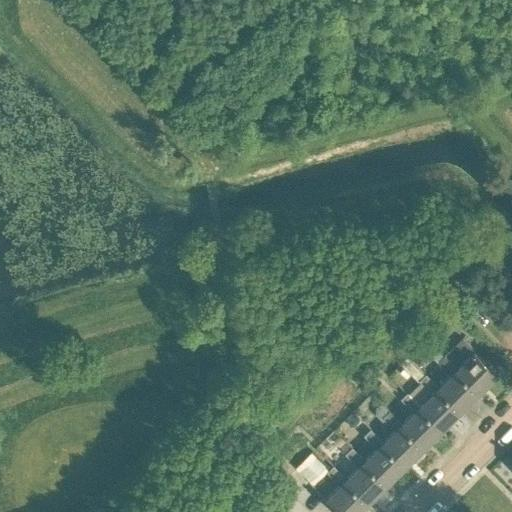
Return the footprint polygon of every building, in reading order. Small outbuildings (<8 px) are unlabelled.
[(479,392),(497,373),(475,350),(476,349),(464,336),(457,343),(469,355),(457,367),(455,369),(479,392)] [(421,344),(428,351),(434,345),(427,338),(421,344)] [(427,359),(419,351),(412,358),(419,366),(427,359)] [(460,410),(479,392),(455,369),(457,367),(445,354),(438,361),(450,374),(439,385),(437,387),(460,410)] [(408,356),(402,362),(416,376),(422,370),(408,356)] [(442,429),(460,410),(437,387),(439,385),(427,372),(420,379),(432,391),(420,403),(418,405),(442,429)] [(423,447),(442,429),(418,405),(420,403),(408,391),(401,397),(414,410),(402,422),(400,423),(423,447)] [(405,465),(423,447),(400,423),(402,422),(389,409),(382,416),(394,429),(383,440),(381,441),(405,465)] [(386,483),(405,465),(381,441),(383,440),(371,427),(364,434),(376,446),(365,458),(363,460),(386,483)] [(345,453),(351,446),(345,440),(339,447),(345,453)] [(368,502),(386,483),(363,460),(365,458),(352,446),(351,446),(345,453),(357,465),(346,477),(344,478),(368,502)] [(311,484),(329,467),(313,451),(295,468),(311,484)] [(340,511),(357,511),(368,502),(344,478),(346,477),(333,464),(327,471),(339,483),(326,496),(340,511)]
